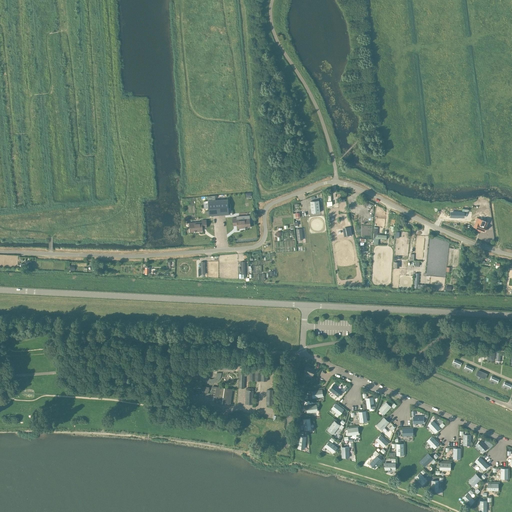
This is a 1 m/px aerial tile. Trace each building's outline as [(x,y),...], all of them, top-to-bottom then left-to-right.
[(227,199),(208,201),(209,216),(228,214),(227,199)] [(311,213),(320,212),(318,200),(310,201),(311,213)] [(237,219),(237,218),(232,218),(233,226),(237,225),(237,228),(250,227),(249,218),(237,219)] [(484,231),(486,226),(483,225),(485,222),(476,219),(473,227),(478,229),(477,230),(480,231),(480,230),(484,231)] [(190,232),(202,231),(202,228),(206,228),(206,220),(201,220),(202,222),(189,223),(190,232)] [(310,367),(311,364),(307,363),(306,366),(302,374),(303,374),(304,373),(312,376),(315,369),(310,367)] [(267,381),(267,369),(249,368),(249,381),(267,381)] [(221,376),(221,373),(217,373),(217,374),(216,376),(215,378),(213,379),(211,379),(209,379),(208,378),(207,376),(206,376),(202,378),(203,380),(205,381),(206,382),(208,383),(211,384),(214,383),(216,382),(218,380),(220,378),(221,376)] [(338,396),(342,391),(333,384),(329,389),(338,396)] [(230,405),(232,391),(232,389),(216,387),(216,388),(215,395),(214,402),(230,405)] [(253,390),(253,388),(246,388),(246,390),(245,404),(253,405),(253,390)] [(287,402),(287,394),(279,394),(278,402),(287,402)] [(384,414),(391,407),(386,402),(379,410),(384,414)] [(339,415),(343,409),(335,403),(331,408),(339,415)] [(382,430),(389,421),(385,417),(377,425),(382,430)] [(310,419),(302,420),(304,430),(311,430),(310,419)] [(333,434),(339,425),(334,421),(327,430),(333,434)] [(435,432),(440,428),(433,421),(428,425),(435,432)] [(388,442),(380,435),(377,439),(376,440),(377,441),(383,447),(388,442)] [(434,448),(439,444),(432,436),(427,441),(434,448)] [(476,445),(483,452),(487,447),(480,440),(476,445)] [(337,447),(329,441),(326,445),(325,445),(324,446),(325,447),(326,448),(326,447),(333,453),(337,447)] [(424,466),(432,458),(428,454),(420,461),(424,466)] [(375,468),(381,460),(376,456),(370,464),(375,468)] [(480,457),(475,461),(483,470),(488,465),(480,457)] [(427,480),(420,473),(416,476),(415,477),(415,478),(416,479),(422,485),(427,480)] [(473,486),(480,479),(476,474),(468,481),(473,486)] [(468,494),(467,493),(464,496),(463,496),(462,497),(462,498),(463,499),(464,499),(468,503),(468,504),(469,505),(470,505),(471,504),(474,500),(469,495),(468,494)]
